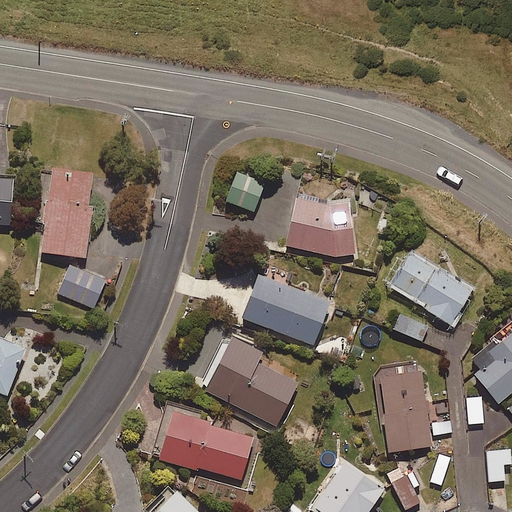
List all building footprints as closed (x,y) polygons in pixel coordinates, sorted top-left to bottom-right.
[(88,173),(47,168),(43,200),(41,199),(38,223),(41,223),(38,253),(83,258),(88,205),(85,204),(88,173)] [(232,171),(221,200),(250,212),(262,183),(232,171)] [(0,224),(6,225),(9,178),(0,177),(0,224)] [(326,204),(290,198),(281,245),(333,256),(352,253),(344,201),(326,204)] [(404,252),(387,283),(424,303),(420,309),(450,325),(470,289),(404,252)] [(66,265),(54,293),(92,309),(104,280),(66,265)] [(327,300),(253,273),(236,318),(310,344),(327,300)] [(393,331),(419,341),(425,325),(399,315),(393,331)] [(380,331),(361,325),(357,338),(376,344),(380,331)] [(477,369),(471,374),(495,403),(511,389),(511,330),(511,329),(493,344),(489,340),(467,358),(477,369)] [(259,352),(226,337),(200,390),(274,426),(296,381),(254,361),(259,352)] [(22,348),(0,339),(0,393),(5,395),(22,348)] [(417,369),(376,376),(383,415),(379,415),(385,453),(430,446),(417,369)] [(481,421),(479,395),(463,396),(465,413),(466,423),(481,421)] [(206,420),(166,410),(153,460),(196,471),(197,468),(238,479),(249,437),(205,425),(206,420)] [(430,420),(430,433),(449,433),(449,419),(430,420)] [(508,449),(482,451),(485,483),(502,481),(501,464),(509,463),(508,449)] [(313,509),(310,511),(366,511),(383,488),(340,459),(308,506),(313,509)] [(412,471),(389,483),(403,510),(418,502),(411,489),(419,485),(412,471)] [(195,511),(171,489),(149,511),(195,511)] [(284,511),(298,511),(300,510),(291,503),(284,511)]
